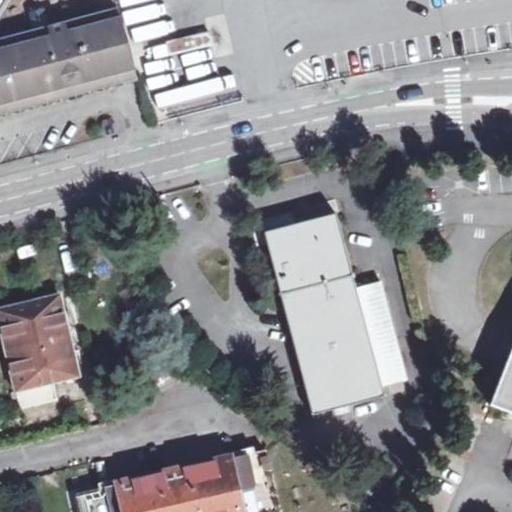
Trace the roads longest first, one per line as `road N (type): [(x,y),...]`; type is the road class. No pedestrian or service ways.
road 1 (secondary): [(352,108),(0,198)]
road 2 (unknown): [(178,153),(210,270),(252,324)]
road 3 (unknown): [(142,162),(121,105),(111,100),(0,129)]
road 4 (residential): [(0,462),(164,422)]
road 5 (secondary): [(511,87),(452,87),(352,108)]
road 6 (secondary): [(352,108),(511,114)]
